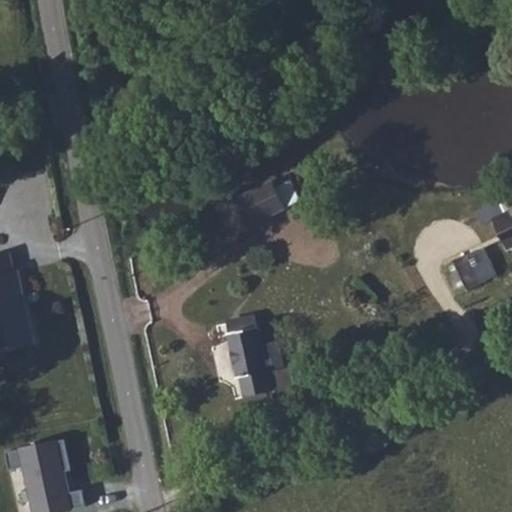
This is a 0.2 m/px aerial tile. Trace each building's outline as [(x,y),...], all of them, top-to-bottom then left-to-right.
[(285,176),(273,181),(276,186),(287,181),(285,176)] [(276,186),(273,181),(242,196),(255,224),(287,209),(276,186)] [(496,220),(509,248),(511,246),(511,195),(501,201),(507,214),(496,220)] [(486,247),(443,269),(456,295),(499,274),(486,247)] [(0,351),(35,344),(19,270),(15,271),(11,253),(0,255),(0,351)] [(262,346),(255,315),(243,317),(243,320),(230,323),(232,333),(230,333),(240,377),(242,377),(246,397),(275,391),(277,403),(304,397),(297,366),(272,371),(271,369),(267,370),(266,368),(262,346)] [(262,346),(266,368),(283,365),(279,343),(262,346)] [(73,470),(67,440),(7,453),(11,470),(26,466),(36,511),(61,511),(87,506),(84,490),(68,493),(64,472),(73,470)]
